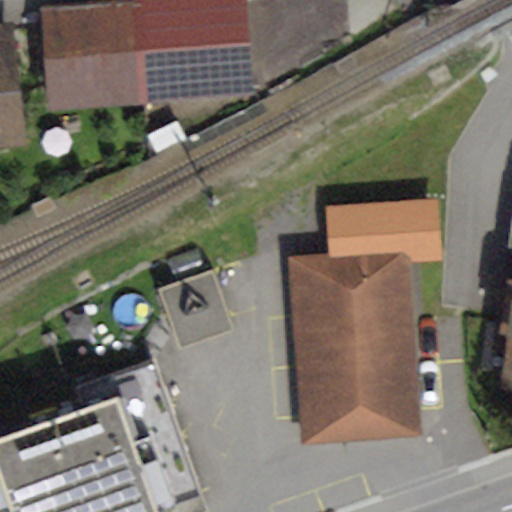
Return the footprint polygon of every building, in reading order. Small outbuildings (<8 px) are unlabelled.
[(246,0),(116,0),(39,6),(48,110),(254,92),(246,0)] [(12,23),(0,24),(0,147),(24,145),(12,23)] [(327,255),(286,258),(301,445),(423,436),(410,264),(443,261),(438,197),(323,206),(327,255)] [(211,270),(156,290),(179,351),(233,331),(211,270)] [(511,278),(508,278),(499,332),(510,334),(501,389),(511,390),(511,278)] [(89,401),(0,432),(0,509),(8,507),(9,511),(203,511),(208,511),(154,361),(83,386),(89,401)]
